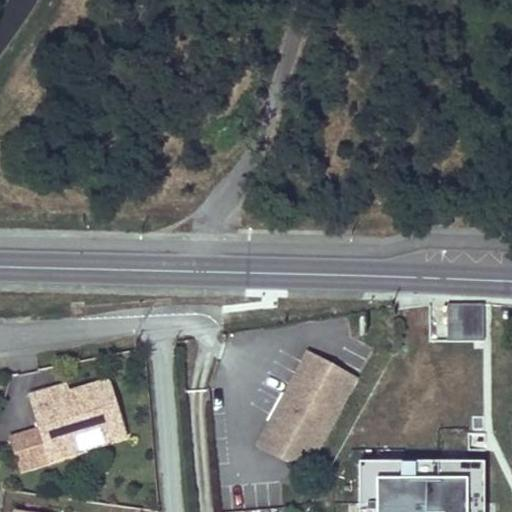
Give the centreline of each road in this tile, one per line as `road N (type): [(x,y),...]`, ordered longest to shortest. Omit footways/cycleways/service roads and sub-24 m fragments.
road 1 (secondary): [(193,271),(511,282)]
road 2 (residential): [(193,271),(312,0)]
road 3 (secondary): [(0,266),(193,271)]
road 4 (residential): [(155,321),(171,511)]
road 5 (residential): [(0,336),(155,321)]
